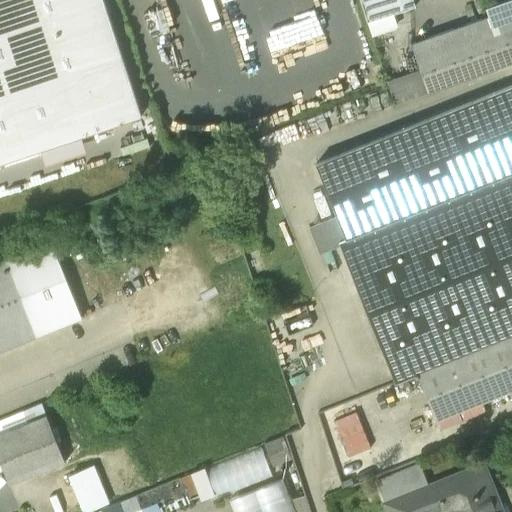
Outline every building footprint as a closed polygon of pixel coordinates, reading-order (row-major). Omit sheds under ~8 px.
[(0,0),(0,161),(141,116),(102,0),(0,0)] [(415,6),(412,0),(361,0),(368,21),(415,6)] [(488,16),(411,43),(421,71),(428,91),(504,64),(490,26),(491,25),(488,16)] [(511,18),(491,25),(490,26),(504,64),(511,61),(511,18)] [(428,91),(421,71),(387,83),(395,102),(428,91)] [(511,83),(316,162),(346,237),(511,171),(511,83)] [(511,171),(346,237),(339,240),(396,381),(511,334),(511,171)] [(65,232),(50,238),(54,249),(69,243),(65,232)] [(50,238),(4,257),(35,335),(81,317),(54,249),(50,238)] [(0,258),(0,349),(35,335),(4,257),(0,258)] [(511,334),(418,372),(423,385),(431,403),(412,411),(418,426),(511,388),(511,334)] [(418,372),(398,380),(403,393),(423,385),(418,372)] [(337,464),(359,457),(341,403),(319,410),(337,464)] [(46,414),(0,432),(0,460),(9,483),(65,461),(46,414)] [(260,444),(198,468),(209,493),(211,499),(272,474),(260,444)] [(91,461),(62,475),(79,511),(81,511),(109,499),(91,461)] [(377,478),(385,497),(426,480),(418,461),(377,478)] [(501,511),(483,464),(386,503),(389,511),(426,511),(445,505),(447,511),(501,511)] [(180,476),(136,494),(143,511),(163,511),(190,501),(180,476)] [(292,511),(280,481),(229,501),(233,511),(292,511)]
